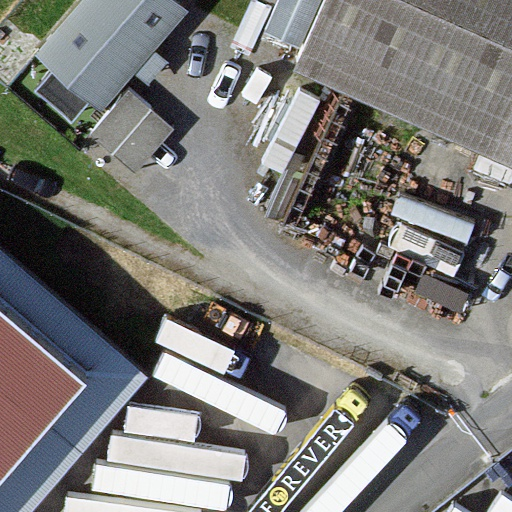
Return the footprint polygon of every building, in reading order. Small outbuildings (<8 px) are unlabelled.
[(71,0),(36,42),(102,96),(182,0),(71,0)] [(511,157),(511,0),(323,0),(296,62),(511,157)] [(134,79),(95,119),(134,156),(172,116),(134,79)] [(0,230),(0,511),(21,511),(151,353),(0,230)] [(418,397),(323,488),(340,505),(434,414),(418,397)]
